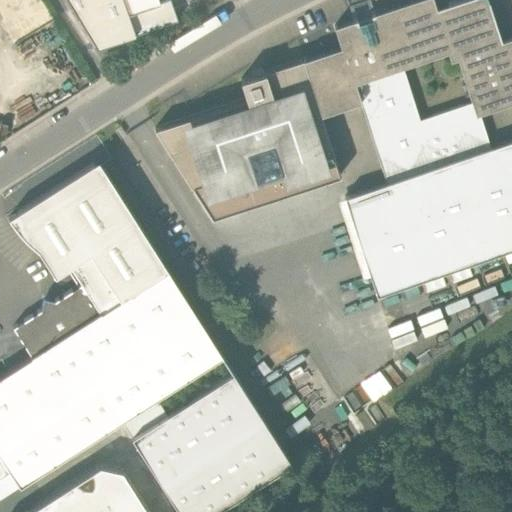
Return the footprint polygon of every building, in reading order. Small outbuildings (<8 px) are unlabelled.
[(68,0),(97,48),(135,35),(128,13),(160,2),(160,1),(159,0),(68,0)] [(160,2),(128,13),(135,35),(177,20),(170,0),(164,0),(160,1),(160,2)] [(491,149),(480,115),(511,104),(511,38),(502,42),(494,16),(493,17),(487,0),(462,0),(461,0),(436,8),(433,0),(413,0),(334,26),(341,47),(303,59),(321,115),(360,102),(387,183),(491,149)] [(321,115),(303,59),(240,79),(246,98),(155,128),(211,217),(341,176),(321,115)] [(511,142),(491,149),(387,183),(345,197),(377,296),(511,252),(511,142)] [(101,311),(167,269),(98,160),(9,216),(13,223),(21,233),(27,239),(33,244),(39,249),(55,275),(71,265),(81,282),(82,281),(101,311)] [(0,374),(0,452),(20,483),(121,419),(222,354),(167,269),(101,311),(31,355),(0,374)] [(101,311),(82,281),(81,282),(54,299),(43,297),(40,308),(13,326),(31,355),(101,311)] [(213,511),(291,463),(222,354),(121,419),(180,511),(149,511),(122,469),(99,464),(23,511),(213,511)]
